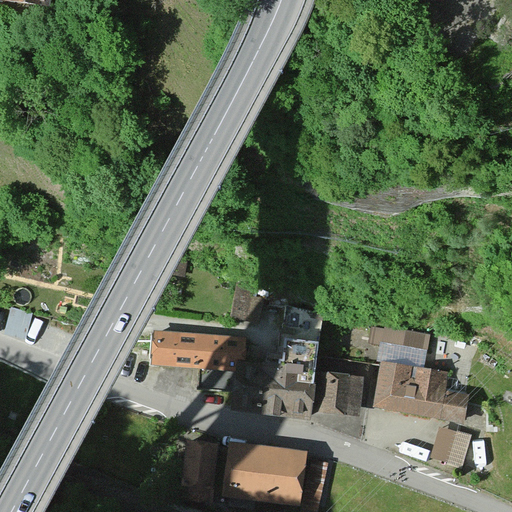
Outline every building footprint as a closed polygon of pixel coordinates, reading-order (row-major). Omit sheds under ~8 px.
[(255,286),(237,282),(230,316),(257,321),(262,298),(253,297),(255,286)] [(278,368),(239,363),(233,406),(309,416),(323,311),(286,307),(278,368)] [(249,336),(153,330),(151,366),(227,371),(228,356),(248,358),(249,336)] [(439,375),(374,365),(367,411),(454,424),(459,396),(437,392),(439,375)] [(232,372),(199,370),(198,389),(230,391),(232,372)] [(365,376),(318,371),(313,410),(361,415),(365,376)] [(465,438),(433,429),(425,460),(457,468),(465,438)] [(294,456),(223,446),(214,500),(286,511),(294,456)] [(203,504),(206,449),(176,447),(173,502),(203,504)]
